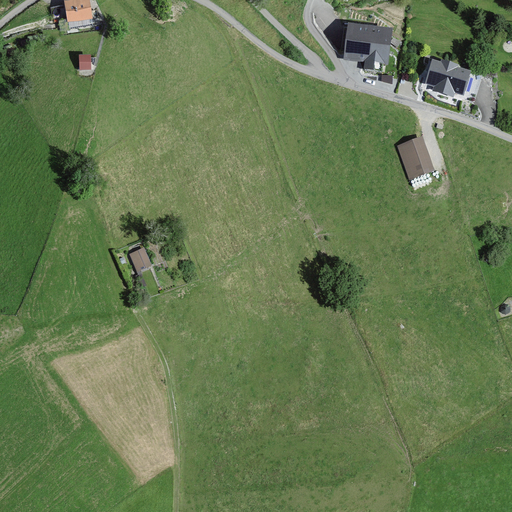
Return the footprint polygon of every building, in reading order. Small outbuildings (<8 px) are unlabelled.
[(54,15),(57,22),(89,18),(87,5),(68,7),(54,9),(54,15)] [(348,59),(385,64),(389,34),(352,29),(348,59)] [(93,69),(92,54),(79,54),(80,70),(93,69)] [(462,94),(468,75),(455,71),(455,68),(443,65),(442,67),(434,64),(428,84),(436,86),(435,91),(452,96),(453,92),(462,94)] [(411,177),(428,171),(418,142),(401,148),(411,177)] [(129,255),(136,271),(147,266),(140,250),(129,255)]
